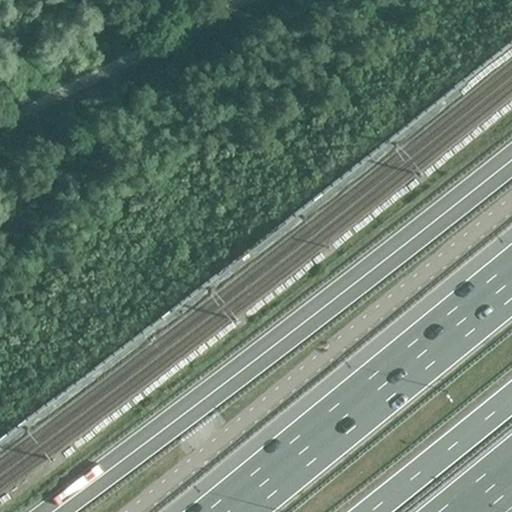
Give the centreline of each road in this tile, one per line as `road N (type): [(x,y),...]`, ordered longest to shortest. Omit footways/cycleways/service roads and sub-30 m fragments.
road 1 (unclassified): [(130,511),(511,201)]
road 2 (motorway): [(511,275),(221,511)]
road 3 (motorway): [(511,390),(359,511)]
